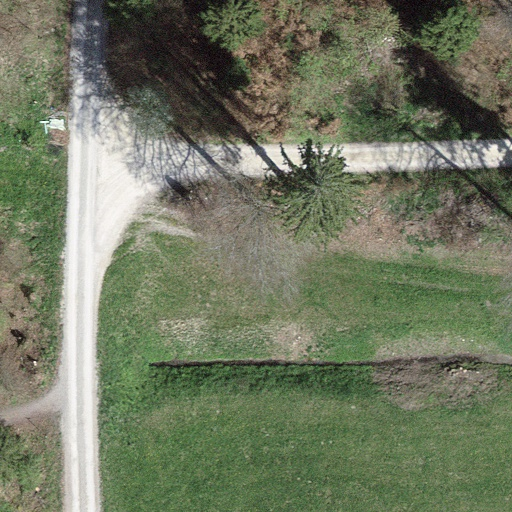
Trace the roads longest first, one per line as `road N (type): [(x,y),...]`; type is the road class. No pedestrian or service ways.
road 1 (track): [(80,164),(511,154)]
road 2 (track): [(80,164),(88,511)]
road 3 (track): [(91,0),(80,164)]
